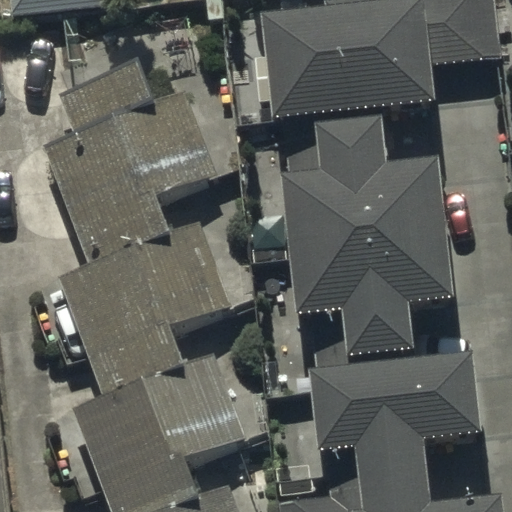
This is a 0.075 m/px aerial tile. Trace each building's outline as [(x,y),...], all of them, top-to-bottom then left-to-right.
[(10,0),(14,26),(107,14),(105,0),(10,0)] [(328,8),(270,13),(280,119),(445,104),(441,68),(503,62),(497,0),(341,0),(327,1),(328,8)] [(48,148),(94,258),(173,225),(163,203),(226,177),(190,90),(161,102),(144,63),(62,97),(78,135),(48,148)] [(401,166),(394,113),(281,127),(305,314),(316,313),(321,369),(427,357),(420,305),(464,300),(445,160),(401,166)] [(203,224),(65,281),(112,394),(185,365),(173,335),(238,308),(203,224)] [(427,357),(321,369),(335,499),(283,504),(283,511),(508,511),(508,497),(439,504),(432,441),(489,435),(480,352),(427,357)] [(216,358),(75,413),(114,511),(166,511),(203,498),(189,461),(247,439),(216,358)] [(180,511),(246,511),(237,489),(180,511)]
